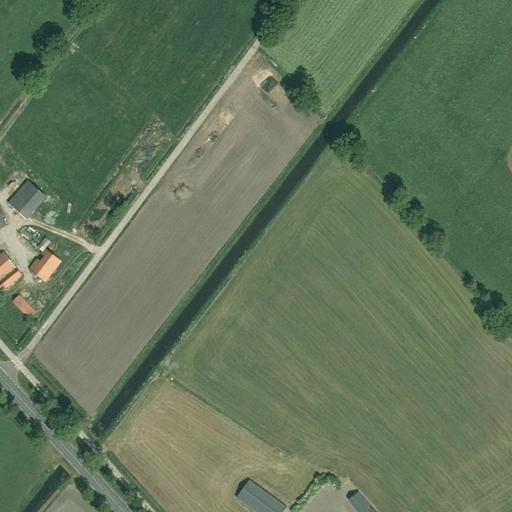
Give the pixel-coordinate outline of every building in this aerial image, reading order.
[(77,40),(85,37),(83,32),(75,35),(77,40)] [(26,220),(46,198),(28,182),(8,204),(26,220)] [(46,238),(37,248),(42,252),(40,255),(44,257),(40,262),(37,259),(29,270),(45,283),(61,262),(45,249),(51,243),(46,238)] [(0,287),(3,291),(21,276),(3,253),(0,255),(0,287)] [(29,319),(36,313),(19,296),(13,303),(29,319)] [(298,476),(304,467),(283,453),(266,479),(297,499),(308,483),(298,476)] [(255,511),(283,511),(287,508),(249,481),(237,499),(255,511)] [(308,511),(329,511),(337,502),(323,492),(308,511)] [(357,511),(367,511),(372,509),(359,493),(349,501),(357,511)]
